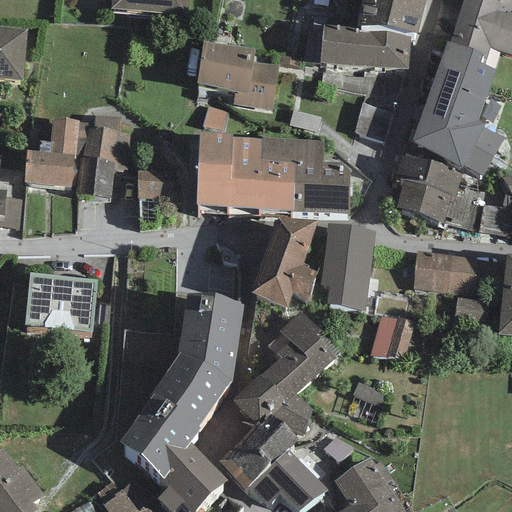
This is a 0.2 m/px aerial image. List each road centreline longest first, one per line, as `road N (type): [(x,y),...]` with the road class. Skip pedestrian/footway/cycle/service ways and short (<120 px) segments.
road 1 (residential): [(511,251),(410,241),(364,224),(436,0)]
road 2 (residential): [(0,248),(249,224)]
